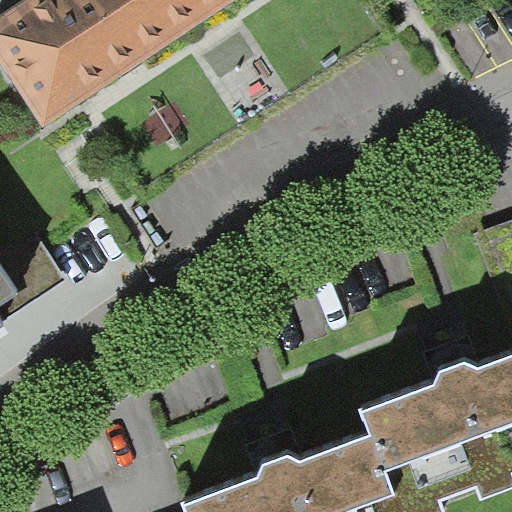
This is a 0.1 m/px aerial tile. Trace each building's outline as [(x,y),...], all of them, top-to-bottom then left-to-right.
[(0,0),(0,69),(30,116),(195,9),(189,0),(0,0)] [(189,0),(195,9),(207,0),(189,0)] [(511,216),(494,223),(511,271),(511,216)] [(0,261),(0,317),(3,316),(0,311),(0,292),(14,283),(0,261)] [(511,356),(354,419),(390,511),(430,511),(429,508),(468,492),(474,505),(509,491),(505,480),(511,477),(511,356)] [(387,511),(360,441),(179,511),(387,511)]
